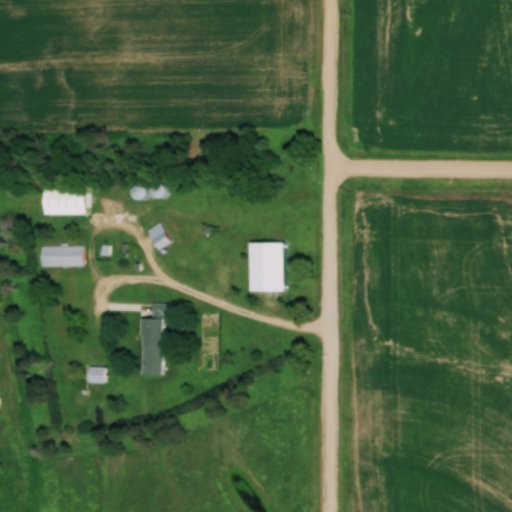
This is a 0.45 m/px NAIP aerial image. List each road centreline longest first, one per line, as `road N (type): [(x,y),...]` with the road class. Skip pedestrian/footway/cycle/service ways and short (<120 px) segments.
road 1 (residential): [(330,511),(331,0)]
road 2 (residential): [(147,249),(166,280),(98,282),(101,226),(117,220),(147,249)]
road 3 (residential): [(511,168),(332,168)]
road 4 (residential): [(331,331),(244,314),(166,280)]
